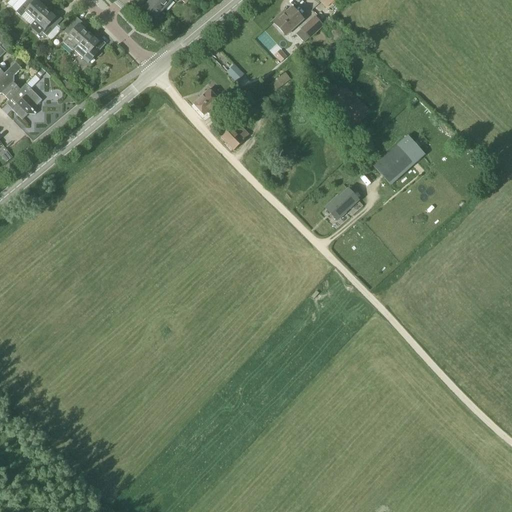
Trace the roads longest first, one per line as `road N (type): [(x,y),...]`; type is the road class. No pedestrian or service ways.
road 1 (track): [(511,443),(154,72)]
road 2 (tertiary): [(0,201),(154,72)]
